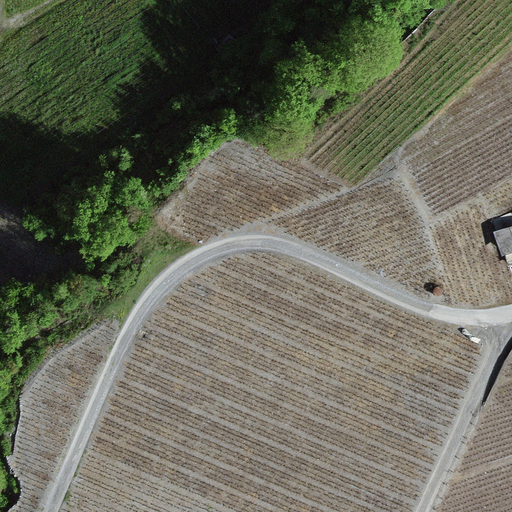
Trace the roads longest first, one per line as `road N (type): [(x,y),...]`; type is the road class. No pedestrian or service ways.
road 1 (track): [(436,316),(280,247),(225,252),(194,269),(145,319),(52,511)]
road 2 (track): [(504,319),(429,511)]
